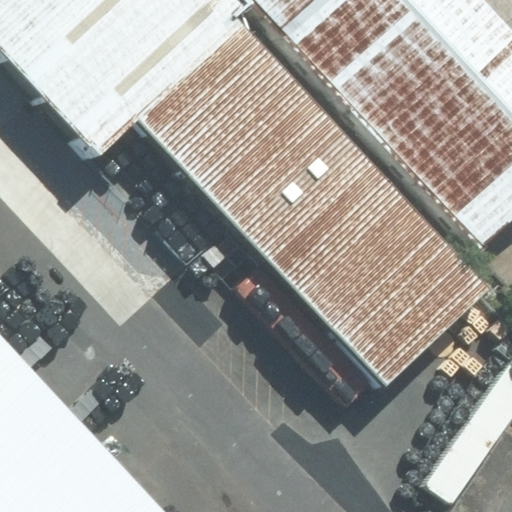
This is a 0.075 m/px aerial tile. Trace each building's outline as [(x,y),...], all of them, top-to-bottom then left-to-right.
[(366,391),(477,291),(211,0),(0,0),(0,67),(82,158),(122,122),(366,391)] [(240,0),(479,261),(511,231),(511,10),(502,0),(240,0)] [(212,288),(189,309),(297,425),(320,403),(212,288)] [(168,511),(0,322),(0,511),(168,511)] [(101,353),(80,373),(191,488),(212,468),(101,353)]
